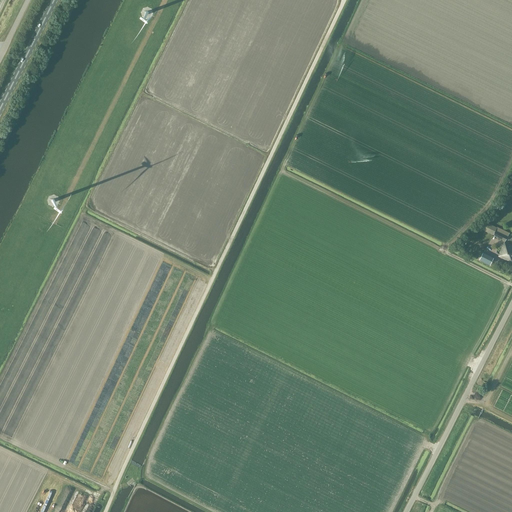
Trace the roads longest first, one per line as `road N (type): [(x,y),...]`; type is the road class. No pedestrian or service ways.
road 1 (unclassified): [(406,511),(511,305)]
road 2 (primary): [(0,109),(54,0)]
